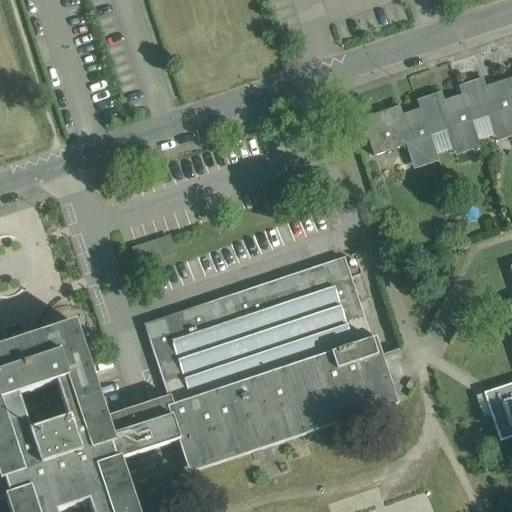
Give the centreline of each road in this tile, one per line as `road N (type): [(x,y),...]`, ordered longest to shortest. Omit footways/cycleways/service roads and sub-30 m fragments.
road 1 (residential): [(0,177),(511,7)]
road 2 (track): [(8,0),(59,156)]
